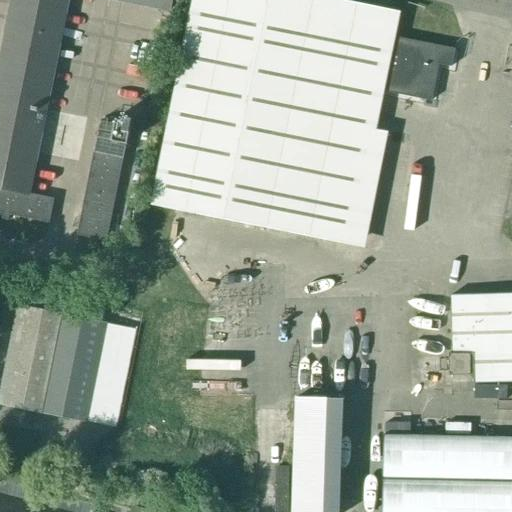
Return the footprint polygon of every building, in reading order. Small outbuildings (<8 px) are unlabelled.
[(113,0),(169,11),(171,0),(11,0),(0,58),(0,213),(2,214),(1,219),(8,221),(10,216),(49,224),(54,199),(29,194),(26,193),(65,0),(113,0)] [(451,68),(454,50),(394,38),(399,16),(317,0),(192,0),(151,206),(352,246),(383,92),(431,102),(438,65),(451,68)] [(127,145),(132,123),(116,120),(115,125),(100,122),(76,236),(106,242),(126,145),(127,145)] [(511,382),(511,294),(451,296),(452,354),(448,354),(448,376),(475,375),(475,384),(511,382)] [(0,406),(87,424),(107,324),(18,306),(0,392),(0,406)] [(307,337),(309,378),(323,378),(322,337),(307,337)] [(333,511),(336,400),(253,397),(248,511),(333,511)] [(511,511),(511,437),(383,435),(381,511),(511,511)]
